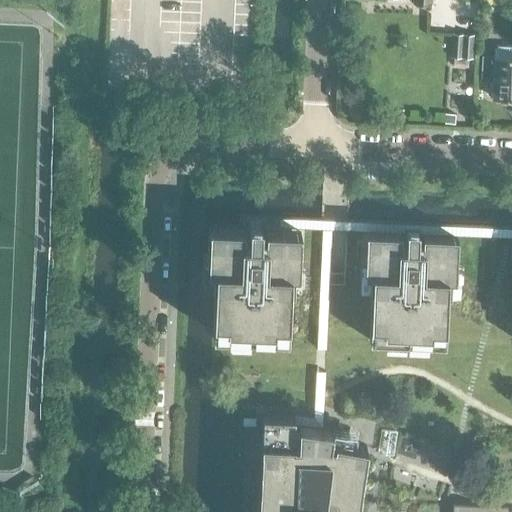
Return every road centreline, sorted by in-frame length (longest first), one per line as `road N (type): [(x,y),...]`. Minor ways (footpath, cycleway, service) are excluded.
road 1 (residential): [(142,511),(156,175)]
road 2 (residential): [(317,140),(204,138),(174,150),(156,175)]
road 3 (residential): [(511,149),(338,140)]
road 4 (residential): [(338,140),(335,284)]
road 5 (residential): [(317,140),(323,0)]
